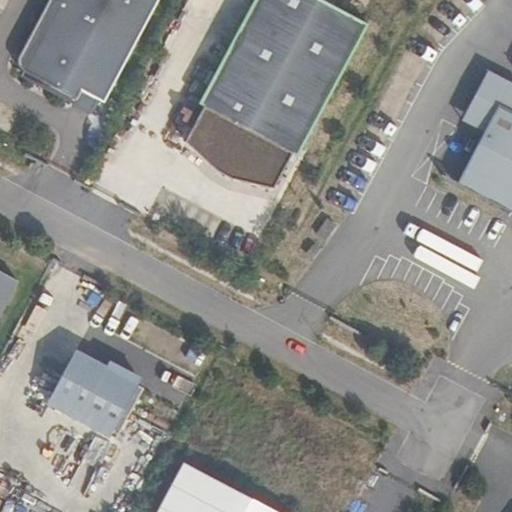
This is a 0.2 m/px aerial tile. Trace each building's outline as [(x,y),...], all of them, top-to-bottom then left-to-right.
[(105,102),(158,0),(56,0),(37,33),(29,28),(17,48),(15,54),(16,60),(18,65),(24,70),(78,98),(82,90),(100,99),(105,102)] [(44,0),(29,28),(37,33),(56,0),(44,0)] [(297,158),(368,25),(320,0),(254,0),(199,103),(204,106),(184,141),(213,169),(229,179),(272,189),(291,154),(297,158)] [(93,113),(100,99),(82,90),(78,98),(24,70),(21,76),(93,113)] [(511,83),(488,71),(462,120),(482,132),(497,104),(511,112),(511,83)] [(511,112),(497,104),(482,132),(455,185),(511,215),(511,112)] [(0,313),(18,279),(0,269),(0,313)] [(75,350),(48,401),(116,437),(143,387),(138,384),(106,367),(75,350)] [(109,361),(106,367),(138,384),(141,378),(109,361)] [(265,511),(180,467),(156,511),(265,511)]
